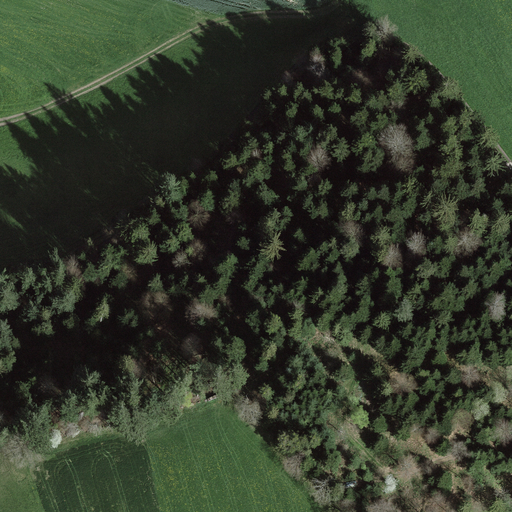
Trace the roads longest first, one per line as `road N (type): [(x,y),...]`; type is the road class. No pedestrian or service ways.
road 1 (track): [(0,278),(53,271),(126,230),(201,169),(298,65),(346,40),(378,37),(416,52),(511,165)]
road 2 (track): [(0,122),(51,105),(215,22),(333,11)]
